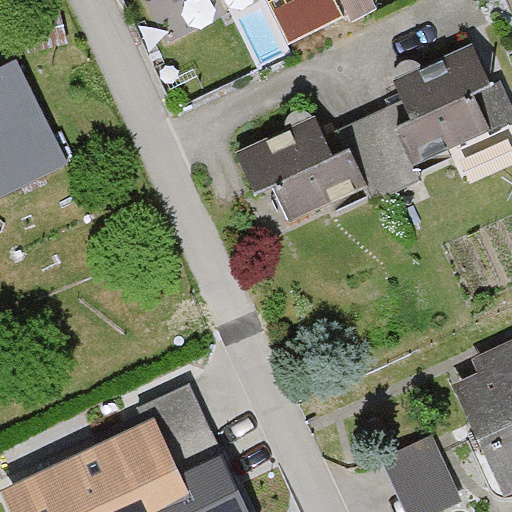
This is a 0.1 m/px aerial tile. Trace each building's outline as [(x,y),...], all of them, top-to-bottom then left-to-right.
[(472,45),(396,79),(414,119),(392,128),(409,167),(489,131),(472,94),(491,86),(472,45)] [(15,60),(0,67),(0,197),(67,164),(15,60)] [(314,118),(236,151),(255,195),(275,187),(289,220),(367,187),(348,144),(329,152),(314,118)] [(511,488),(511,341),(463,364),(468,375),(445,385),(497,496),(511,488)] [(134,411),(140,424),(0,487),(0,511),(183,511),(168,478),(212,458),(181,390),(134,411)] [(444,511),(452,509),(424,443),(376,464),(396,511),(444,511)]
